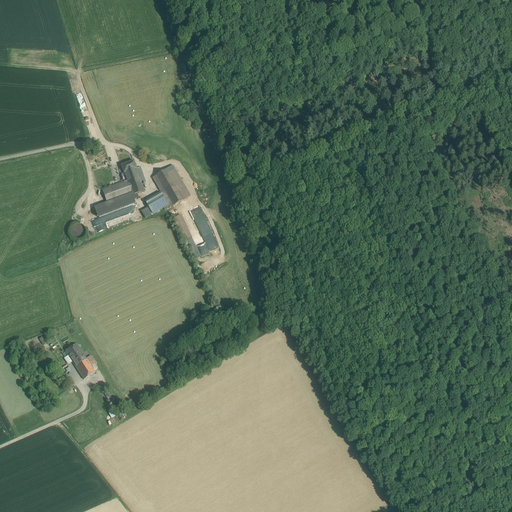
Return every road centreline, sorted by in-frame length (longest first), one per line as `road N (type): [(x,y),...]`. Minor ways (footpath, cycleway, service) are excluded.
road 1 (track): [(329,145),(240,183),(271,218),(297,305),(346,416),(401,477),(416,511)]
road 2 (track): [(415,112),(511,289)]
road 3 (track): [(191,48),(75,71),(103,143)]
road 4 (track): [(140,411),(251,340),(264,318)]
road 5 (track): [(283,0),(329,145)]
road 6 (track): [(0,447),(84,408),(70,367)]
road 7 (track): [(0,160),(75,144),(124,147)]
